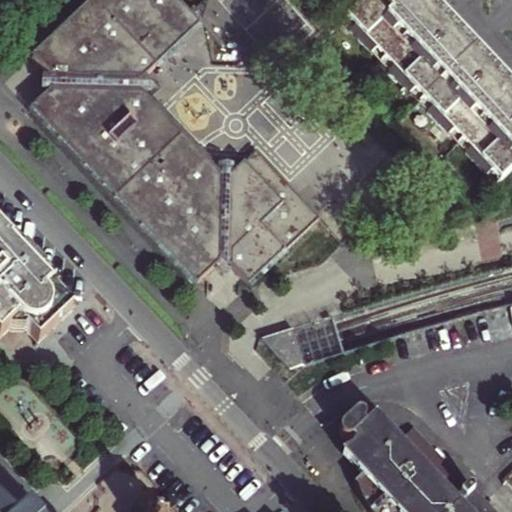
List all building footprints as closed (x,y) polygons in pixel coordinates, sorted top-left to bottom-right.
[(94,0),(33,59),(50,78),(42,85),(50,94),(32,111),(197,285),(216,268),(223,276),(231,268),(248,286),(317,219),(256,155),(234,175),(227,168),(219,176),(137,89),(199,28),(188,17),(172,0),(94,0)] [(364,0),(341,22),(494,186),(511,168),(511,88),(429,1),(429,0),(364,0)] [(0,340),(17,325),(38,347),(48,338),(72,314),(51,292),(53,290),(44,281),(26,262),(11,245),(9,247),(0,238),(0,340)] [(29,259),(26,262),(44,281),(47,278),(29,259)] [(302,347),(297,332),(263,342),(260,355),(267,362),(289,386),(308,370),(309,369),(305,359),(302,347)] [(353,467),(364,479),(357,487),(365,509),(367,511),(490,511),(485,506),(478,498),(415,432),(406,441),(401,445),(376,419),(366,428),(365,426),(366,420),(364,417),(357,415),(341,431),(340,437),(347,443),(353,441),(357,446),(345,459),(353,467)] [(180,511),(180,508),(165,507),(157,498),(148,507),(134,507),(134,511),(180,511)]
